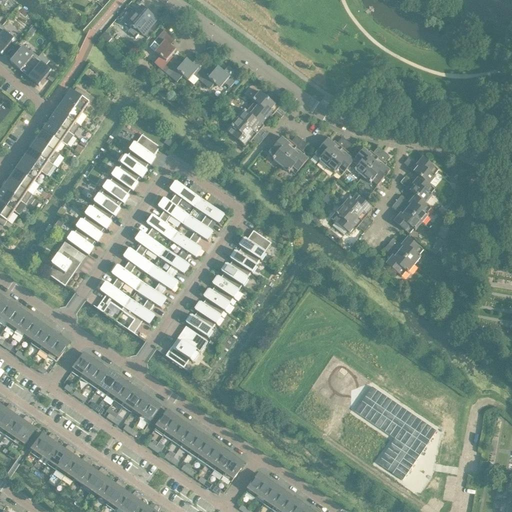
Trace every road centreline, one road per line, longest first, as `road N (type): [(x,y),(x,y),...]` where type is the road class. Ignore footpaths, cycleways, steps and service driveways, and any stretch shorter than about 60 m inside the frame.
road 1 (residential): [(133,370),(240,209),(180,167),(173,166),(63,322)]
road 2 (residential): [(0,389),(176,511)]
road 3 (residential): [(224,508),(50,387)]
road 4 (residential): [(133,370),(259,458)]
road 5 (residential): [(305,101),(202,21)]
road 6 (residential): [(0,163),(10,162),(42,117),(38,101),(10,76)]
